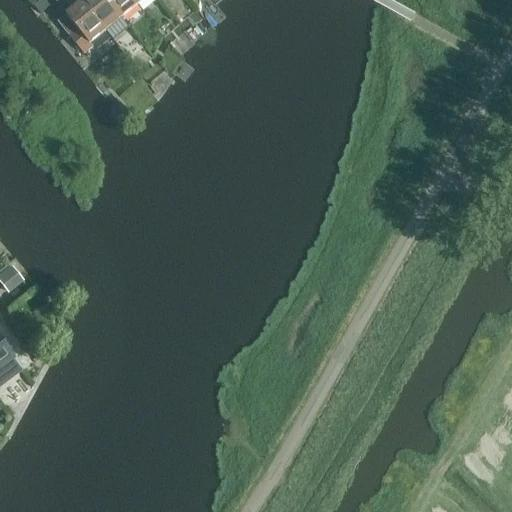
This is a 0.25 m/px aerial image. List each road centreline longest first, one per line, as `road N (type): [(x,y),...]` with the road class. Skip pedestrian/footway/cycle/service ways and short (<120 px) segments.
road 1 (unclassified): [(246,511),(351,349),(511,56)]
road 2 (track): [(511,352),(416,511)]
